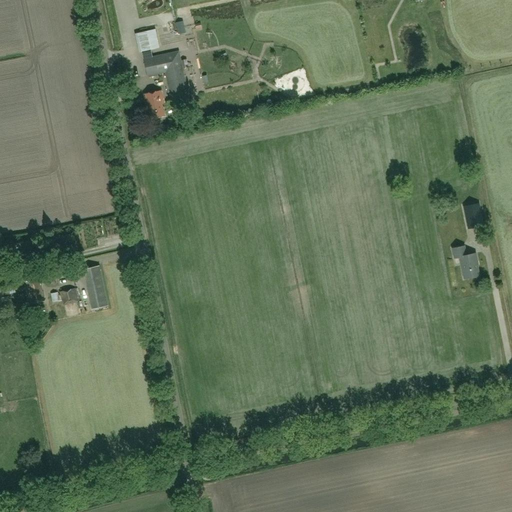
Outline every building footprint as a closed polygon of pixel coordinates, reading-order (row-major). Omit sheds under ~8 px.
[(176,22),(178,33),(186,31),(183,20),(176,22)] [(138,29),(141,48),(160,46),(158,27),(138,29)] [(179,51),(144,58),(148,76),(166,72),(172,102),(189,98),(179,51)] [(161,90),(143,94),(147,113),(149,112),(151,119),(165,116),(162,104),(164,103),(161,90)] [(463,206),(468,229),(484,226),(479,203),(463,206)] [(460,257),(464,279),(480,275),(477,261),(478,261),(476,253),(466,255),(465,245),(452,248),(454,258),(460,257)] [(92,308),(108,305),(99,266),(84,269),(92,308)] [(24,279),(29,304),(43,301),(40,285),(41,285),(39,276),(24,279)] [(10,293),(15,292),(13,281),(0,284),(0,291),(1,295),(10,293)] [(78,301),(74,289),(61,292),(65,305),(78,301)] [(60,301),(58,292),(51,293),(53,303),(60,301)] [(73,319),(82,317),(80,307),(71,308),(73,319)]
